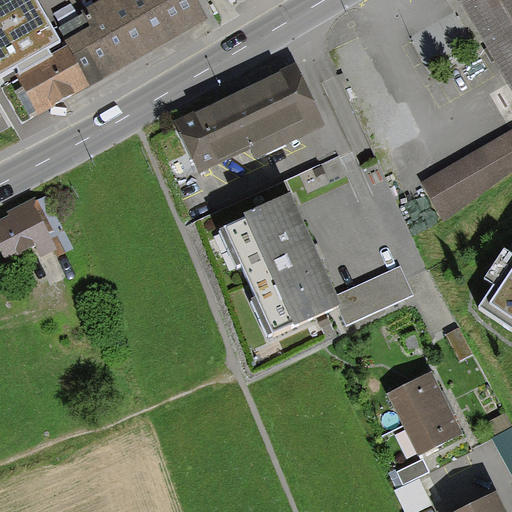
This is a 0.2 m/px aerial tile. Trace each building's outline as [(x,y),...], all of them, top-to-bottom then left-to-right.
[(38,121),(91,90),(66,46),(39,0),(21,0),(5,9),(0,12),(0,110),(25,97),(38,121)] [(66,46),(91,90),(210,22),(197,0),(104,0),(87,11),(82,2),(52,18),(68,45),(66,46)] [(511,0),(465,0),(458,5),(511,97),(511,0)] [(174,127),(199,179),(251,154),(256,164),(326,130),(296,68),(174,127)] [(511,132),(421,186),(443,224),(511,173),(511,132)] [(9,217),(0,222),(0,252),(8,268),(38,253),(42,260),(55,253),(58,259),(75,250),(47,198),(38,202),(36,199),(7,214),(9,217)] [(273,344),(340,314),(333,298),(291,205),(223,235),(273,344)] [(481,314),(511,334),(511,260),(505,256),(486,285),(496,291),(481,314)] [(400,268),(333,298),(340,314),(347,328),(414,297),(400,268)] [(446,337),(460,363),(474,356),(459,329),(446,337)] [(419,460),(464,438),(432,375),(387,398),(419,460)] [(511,429),(492,440),(511,475),(511,429)] [(403,488),(430,474),(424,461),(396,474),(403,488)] [(404,511),(421,511),(434,506),(421,480),(395,493),(404,511)] [(503,511),(498,501),(475,511),(503,511)]
